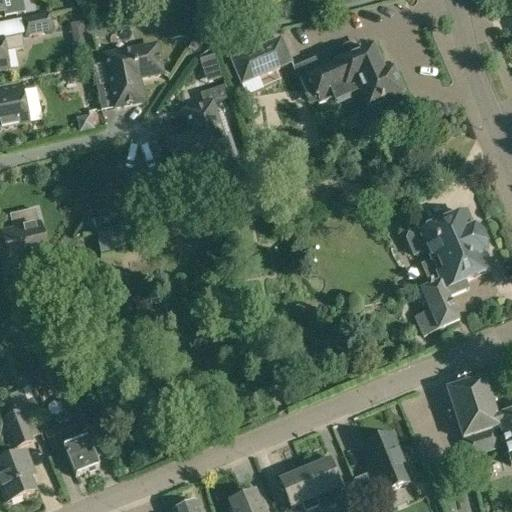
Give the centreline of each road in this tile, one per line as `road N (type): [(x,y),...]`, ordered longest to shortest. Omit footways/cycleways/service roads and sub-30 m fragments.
road 1 (residential): [(79,511),(511,336)]
road 2 (tertiary): [(511,164),(468,59),(454,0)]
road 3 (track): [(0,164),(142,130)]
